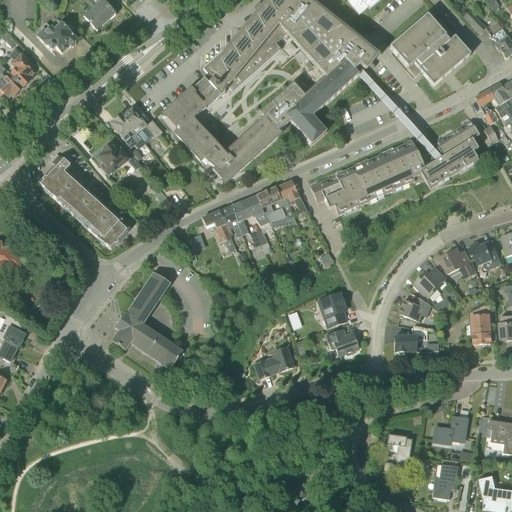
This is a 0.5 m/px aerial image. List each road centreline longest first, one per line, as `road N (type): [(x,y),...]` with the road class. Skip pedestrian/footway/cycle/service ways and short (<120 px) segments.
road 1 (residential): [(98,275),(173,221),(458,93)]
road 2 (residential): [(413,511),(357,477),(356,438),(380,411),(455,393),(471,373)]
road 3 (residential): [(145,390),(191,412),(234,412),(308,387),(376,377)]
road 4 (residential): [(376,377),(379,318),(402,271),(434,242),(511,215)]
road 5 (secondary): [(0,167),(171,31)]
road 6 (tertiary): [(98,275),(87,254),(0,170)]
road 7 (tertiary): [(0,457),(66,337)]
